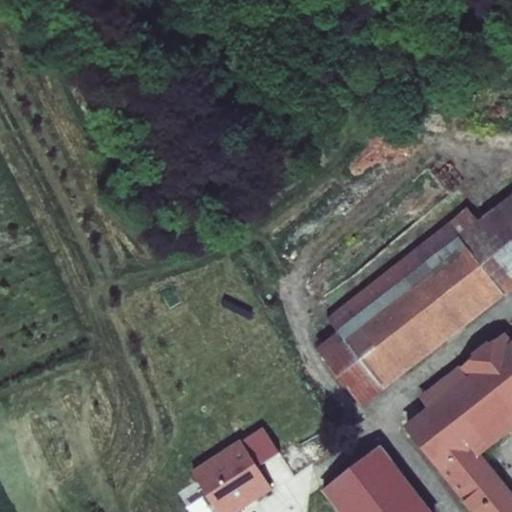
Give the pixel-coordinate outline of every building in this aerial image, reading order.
[(316,347),(362,408),(511,291),(511,194),(478,220),(468,207),(327,316),(338,331),(316,347)] [(468,376),(405,427),(473,511),(511,511),(511,490),(484,456),(511,432),(511,340),(506,334),(461,369),(468,376)] [(264,426),(239,442),(261,470),(282,455),(264,426)] [(239,442),(195,470),(218,511),(236,511),(272,487),(261,470),(239,442)] [(432,511),(380,445),(322,490),(338,511),(432,511)]
